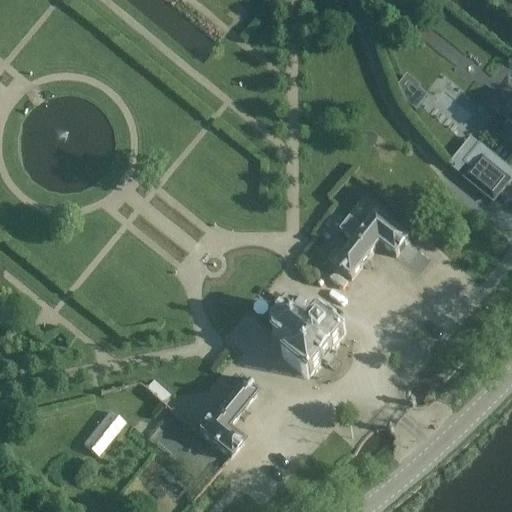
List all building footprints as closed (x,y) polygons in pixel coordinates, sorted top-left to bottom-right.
[(407,76),(398,87),(404,104),(415,113),(428,98),(419,90),(421,88),(407,76)] [(493,204),(511,180),(511,173),(505,168),(501,174),(491,166),(489,168),(481,161),(481,160),(464,180),(493,204)] [(363,233),(350,222),(340,235),(353,245),(343,259),(336,253),(328,263),(351,282),(380,246),(396,260),(409,243),(376,217),(363,233)] [(318,317),(315,320),(313,323),(297,310),(287,311),(272,329),(273,339),(289,351),(284,357),(310,379),(313,376),(312,375),(321,365),(322,365),(332,352),(341,341),(344,338),(318,317)] [(231,394),(198,435),(230,462),(244,445),(228,432),(257,397),(233,378),(224,389),(231,394)] [(145,393),(163,408),(171,398),(153,384),(145,393)] [(99,457),(128,424),(112,411),(84,443),(99,457)] [(166,416),(154,439),(182,454),(194,431),(166,416)]
